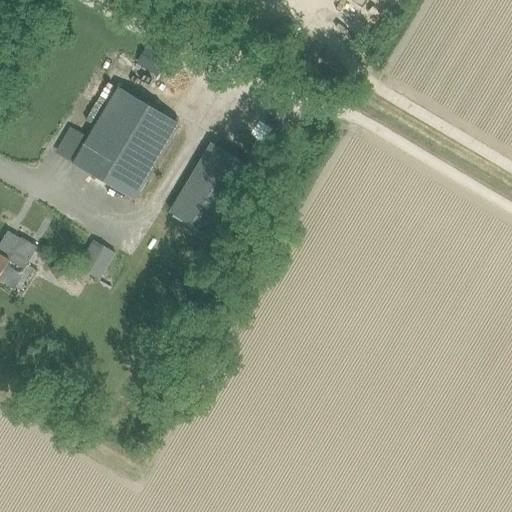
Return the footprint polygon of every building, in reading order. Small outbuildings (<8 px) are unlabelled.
[(145,43),(133,58),(156,77),(169,62),(145,43)] [(119,89),(74,165),(131,199),(176,123),(119,89)] [(211,238),(252,168),(210,143),(169,213),(211,238)] [(0,275),(9,260),(24,269),(36,246),(20,237),(20,239),(6,231),(0,241),(0,275)] [(92,240),(76,268),(100,281),(116,253),(92,240)]
